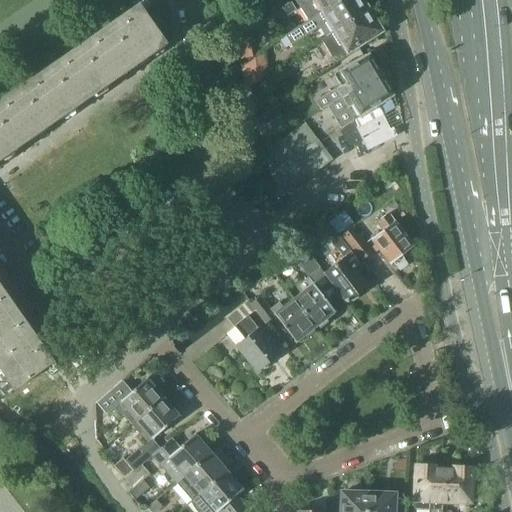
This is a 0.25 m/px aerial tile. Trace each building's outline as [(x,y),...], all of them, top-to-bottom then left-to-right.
[(334,32),(367,11),(366,9),(367,6),(363,0),(342,0),(308,22),(280,40),(285,49),(320,27),(325,37),(334,31),(334,32)] [(293,0),(308,22),(342,0),(293,0)] [(290,2),(281,8),(287,17),(296,11),(290,2)] [(0,160),(166,44),(156,28),(142,8),(0,107),(0,371),(13,390),(49,366),(30,339),(0,296),(0,160)] [(368,12),(367,11),(334,32),(347,52),(380,32),(375,23),(376,20),(372,13),(368,12)] [(250,42),(242,43),(238,44),(242,60),(254,57),(250,42)] [(341,99),(382,75),(378,69),(384,65),(375,50),(333,74),(339,87),(314,101),(320,109),(330,103),(340,97),(341,99)] [(268,65),(266,52),(248,63),(249,67),(268,65)] [(330,103),(320,109),(316,112),(315,112),(303,120),(309,129),(322,121),(320,118),(333,110),(344,104),(346,107),(339,111),(347,126),(377,107),(390,99),(389,98),(394,95),(382,75),(341,99),(340,97),(330,103)] [(261,103),(259,89),(251,91),(247,92),(250,105),(255,104),(261,103)] [(377,107),(347,126),(339,130),(348,147),(355,143),(361,154),(396,136),(393,128),(389,130),(377,107)] [(318,140),(309,129),(303,120),(292,127),(306,148),(318,140)] [(320,169),(306,148),(292,127),(281,134),(309,177),(320,169)] [(309,177),(281,134),(270,142),(299,185),(309,177)] [(318,140),(306,148),(320,169),(333,160),(325,150),(318,140)] [(299,185),(270,142),(264,146),(266,156),(289,191),(299,185)] [(289,191),(266,156),(277,200),(289,191)] [(381,231),(370,239),(390,265),(393,262),(395,265),(404,259),(401,256),(413,247),(388,214),(375,223),(381,231)] [(317,264),(331,285),(347,304),(350,301),(353,301),(357,298),(357,295),(367,288),(369,288),(375,283),(367,272),(359,263),(330,226),(321,232),(342,259),(325,272),(319,263),(317,264)] [(353,227),(341,236),(340,236),(360,262),(373,252),(353,227)] [(331,285),(317,264),(311,257),(302,264),(308,274),(304,277),(310,285),(292,298),(315,328),(334,313),(320,292),(331,285)] [(315,328),(292,298),(282,307),(279,303),(271,309),(261,296),(250,304),(254,312),(265,325),(275,317),(296,343),(315,328)] [(254,312),(250,304),(248,302),(227,319),(234,327),(226,334),(235,346),(235,345),(258,372),(261,370),(267,369),(269,364),(280,356),(248,317),(254,312)] [(162,397),(146,379),(131,392),(113,408),(121,418),(123,416),(131,425),(135,421),(162,397)] [(113,408),(131,392),(122,382),(96,404),(105,414),(113,408)] [(162,397),(135,421),(131,425),(138,434),(136,436),(144,445),(125,461),(122,459),(113,467),(127,482),(143,467),(153,457),(161,449),(154,441),(154,440),(153,438),(179,416),(162,397)] [(183,478),(211,453),(195,435),(175,452),(168,444),(153,457),(176,484),(183,478)] [(211,453),(183,478),(176,484),(192,502),(227,472),(211,453)] [(443,502),(444,470),(435,469),(435,466),(431,466),(429,464),(423,464),(420,465),(416,465),(414,510),(442,511),(443,502)] [(454,470),(444,470),(443,502),(471,503),(472,467),(468,467),(466,466),(460,466),(458,467),(454,467),(454,470)] [(150,474),(143,467),(127,482),(138,495),(148,487),(143,480),(150,474)] [(227,472),(192,502),(200,511),(238,511),(245,507),(236,496),(243,490),(227,472)] [(341,511),(366,511),(368,491),(355,490),(355,493),(342,493),(341,511)] [(381,491),(368,491),(366,511),(392,511),(393,495),(381,494),(381,491)] [(151,511),(158,511),(163,508),(156,500),(147,507),(151,511)]
